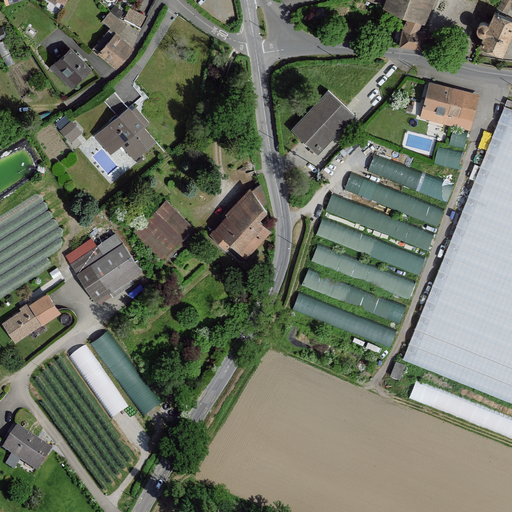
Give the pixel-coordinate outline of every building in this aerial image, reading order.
[(60,0),(52,0),(56,2),(55,4),(63,9),(65,3),(60,0)] [(387,0),(386,5),(411,16),(421,20),(428,0),(387,0)] [(504,0),(497,12),(505,16),(511,3),(511,0),(510,0),(504,0)] [(115,5),(111,11),(119,18),(123,12),(115,5)] [(136,11),(130,8),(125,18),(129,20),(141,26),(146,16),(136,11)] [(123,30),(127,25),(119,18),(111,11),(107,16),(113,21),(109,26),(119,34),(123,30)] [(497,12),(496,12),(490,24),(492,28),(491,32),(489,35),(485,36),(481,45),(502,54),(511,32),(511,18),(505,16),(497,12)] [(423,21),(421,20),(411,16),(404,30),(417,31),(423,21)] [(481,35),(485,36),(489,35),(491,32),(492,28),(490,24),(486,22),(482,22),(479,24),(477,28),(478,32),(481,35)] [(401,44),(404,30),(397,29),(394,43),(401,44)] [(417,31),(404,30),(401,44),(400,45),(422,48),(426,32),(417,31)] [(115,34),(100,52),(117,67),(132,49),(117,36),(115,34)] [(90,69),(72,49),(57,62),(76,82),(90,69)] [(447,114),(453,90),(429,84),(421,116),(445,123),(447,114)] [(447,114),(470,119),(476,96),(453,90),(447,114)] [(119,117),(129,108),(114,91),(104,100),(119,117)] [(353,115),(327,92),(291,130),(318,154),(353,115)] [(511,109),(498,105),(409,364),(511,399),(511,109)] [(119,117),(101,132),(116,148),(127,139),(140,154),(155,141),(143,127),(144,126),(132,112),(129,108),(119,117)] [(132,112),(144,126),(148,123),(136,109),(132,112)] [(470,119),(447,114),(445,123),(452,124),(468,129),(470,119)] [(80,130),(73,122),(63,131),(70,140),(80,130)] [(454,128),(451,142),(468,145),(471,131),(454,128)] [(436,161),(460,167),(464,150),(440,145),(436,161)] [(376,154),(370,172),(451,197),(456,180),(376,154)] [(346,189),(441,222),(447,206),(352,172),(346,189)] [(253,190),(262,205),(267,202),(262,185),(261,184),(253,190)] [(253,190),(212,235),(226,248),(233,241),(245,253),(268,228),(261,222),(268,213),(267,210),(262,205),(253,190)] [(318,236),(423,269),(437,228),(332,195),(326,214),(325,214),(318,236)] [(192,229),(166,202),(137,231),(163,259),(192,229)] [(116,234),(97,247),(104,256),(123,243),(116,234)] [(73,264),(97,247),(92,239),(68,255),(73,264)] [(92,264),(108,287),(139,266),(123,243),(104,256),(92,264)] [(319,245),(314,261),(414,294),(419,278),(319,245)] [(92,264),(104,256),(97,247),(73,264),(79,273),(92,264)] [(109,290),(108,287),(92,264),(79,273),(96,299),(109,290)] [(310,269),(304,285),(404,318),(409,301),(403,299),(403,300),(310,269)] [(393,345),(399,328),(302,291),(295,308),(393,345)] [(48,294),(9,320),(21,337),(59,311),(48,294)] [(161,403),(110,328),(94,339),(145,414),(161,403)] [(74,353),(114,416),(130,406),(89,343),(74,353)] [(451,392),(416,382),(412,397),(446,407),(451,392)] [(53,450),(18,427),(3,450),(38,472),(53,450)]
